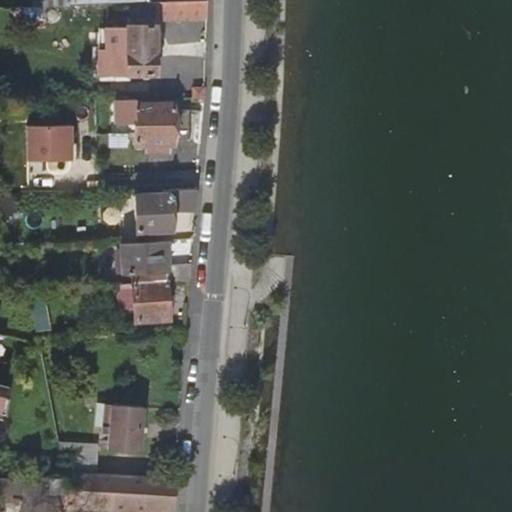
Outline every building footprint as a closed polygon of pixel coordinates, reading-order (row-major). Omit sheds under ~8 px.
[(206,1),(156,2),(156,20),(205,19),(206,1)] [(156,25),(128,26),(129,76),(156,75),(156,25)] [(192,89),(192,99),(201,99),(203,89),(192,89)] [(174,105),(138,105),(138,145),(174,145),(174,105)] [(31,160),(81,161),(82,125),(32,124),(31,160)] [(195,190),(134,191),(136,231),(172,230),(171,212),(194,211),(195,190)] [(0,195),(0,208),(2,216),(17,210),(12,195),(0,195)] [(166,241),(121,243),(122,268),(132,268),(133,281),(168,280),(189,279),(190,265),(167,265),(166,241)] [(133,281),(116,282),(116,295),(134,294),(136,321),(170,319),(168,280),(133,281)] [(33,303),(39,333),(51,331),(45,300),(33,303)] [(0,423),(3,424),(11,391),(0,388),(0,423)] [(126,475),(140,476),(143,407),(104,404),(103,434),(110,435),(109,451),(126,451),(126,475)] [(92,418),(53,416),(55,426),(57,437),(90,439),(92,418)] [(100,464),(99,442),(63,443),(64,465),(100,464)] [(113,510),(113,511),(133,511),(134,510),(157,511),(171,511),(174,478),(140,476),(126,475),(64,470),(64,477),(50,476),(50,491),(63,492),(62,505),(64,505),(113,510)] [(50,491),(50,476),(0,476),(0,511),(63,511),(64,505),(62,505),(63,492),(50,491)]
